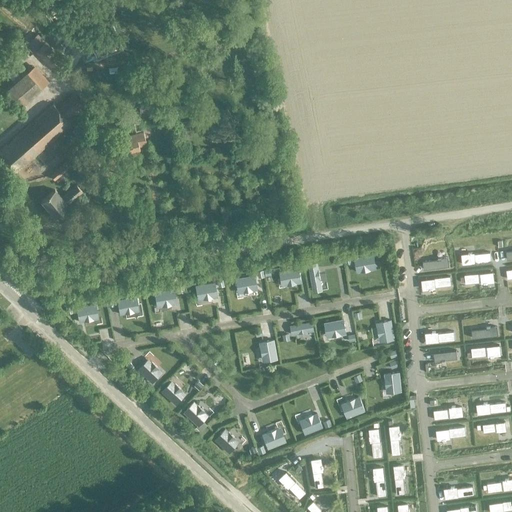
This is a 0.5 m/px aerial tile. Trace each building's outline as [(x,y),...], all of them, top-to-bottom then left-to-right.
[(28,71),(6,91),(20,107),(42,88),(40,85),(30,74),(28,71)] [(73,95),(64,103),(57,109),(52,104),(0,149),(0,153),(15,171),(70,124),(65,118),(81,104),(73,95)] [(140,122),(133,123),(135,131),(142,130),(140,122)] [(138,142),(145,140),(143,132),(123,137),(127,153),(140,150),(138,142)] [(65,164),(64,165),(50,177),(54,181),(68,168),(65,164)] [(185,174),(184,167),(174,169),(174,170),(171,171),(171,176),(175,175),(175,176),(185,174)] [(54,218),(64,210),(68,207),(66,205),(81,192),(76,186),(61,198),(54,190),(40,202),(54,218)] [(468,254),(461,255),(462,264),(491,262),(490,252),(474,254),(474,253),(471,254),(471,253),(468,253),(468,254)] [(354,258),(356,272),(371,270),(370,263),(374,262),(373,255),(354,258)] [(437,260),(422,262),(423,270),(448,266),(447,258),(441,259),(441,258),(437,259),(437,260)] [(316,263),(308,265),(312,287),(321,286),(316,263)] [(280,272),(281,279),(285,278),(286,285),(301,282),(298,268),(280,272)] [(464,277),(460,277),(460,282),(464,282),(464,284),(481,282),(481,283),(483,283),(483,284),(487,283),(487,282),(493,282),(492,272),(464,275),(464,277)] [(254,276),(235,279),(236,286),(241,285),(242,293),(257,290),(254,276)] [(450,276),(421,280),(422,289),(429,289),(429,290),(432,289),(432,288),(435,288),(435,287),(451,285),(450,276)] [(195,286),(196,293),(201,292),(202,300),(216,297),(214,283),(195,286)] [(173,290),(154,293),(156,300),(160,300),(161,307),(176,304),(173,290)] [(134,312),(132,305),(137,304),(136,297),(117,300),(119,315),(134,312)] [(93,320),(92,312),(96,312),(95,304),(76,308),(79,322),(93,320)] [(343,319),(324,323),(325,330),(330,329),(331,336),(346,334),(343,319)] [(387,340),(394,339),(390,320),(376,323),(379,337),(386,336),(387,340)] [(290,326),(292,335),(313,331),(312,322),(290,326)] [(486,328),(471,330),(472,338),(497,335),(496,327),(490,328),(490,327),(486,327),(486,328)] [(431,333),(425,334),(426,343),(454,340),(454,335),(453,331),(437,333),(437,332),(435,333),(435,332),(431,332),(431,333)] [(273,340),(258,343),(261,357),(265,356),(266,361),(276,359),(273,340)] [(471,352),(467,353),(467,358),(488,355),(488,356),(490,356),(490,357),(494,356),(494,355),(500,355),(499,345),(471,348),(471,352)] [(456,351),(433,353),(434,361),(441,361),(445,361),(445,360),(457,358),(456,351)] [(395,360),(389,363),(391,369),(398,367),(395,360)] [(143,364),(137,370),(151,383),(162,372),(150,362),(145,367),(143,364)] [(384,374),(386,388),(390,388),(390,392),(401,391),(399,372),(384,374)] [(359,375),(353,377),(356,383),(362,380),(359,375)] [(198,380),(193,386),(198,391),(203,385),(198,380)] [(166,386),(161,392),(175,405),(185,394),(174,383),(169,389),(166,386)] [(348,409),(344,411),(347,418),(364,410),(359,397),(345,402),(348,409)] [(193,402),(183,412),(197,426),(202,421),(199,418),(204,412),(193,402)] [(483,404),(477,405),(478,415),(510,411),(510,406),(506,407),(505,402),(489,404),(487,404),(487,403),(483,403),(483,404)] [(448,409),(433,410),(434,419),(462,416),(461,407),(455,407),(454,406),(451,407),(451,408),(448,408),(448,409)] [(317,413),(303,419),(304,423),(300,424),(304,434),(322,427),(317,413)] [(329,420),(323,422),(325,428),(331,426),(329,420)] [(197,426),(196,428),(200,431),(206,425),(202,421),(197,426)] [(505,422),(482,425),(483,433),(496,431),(496,432),(499,432),(499,431),(506,430),(505,422)] [(398,426),(388,427),(391,455),(396,455),(401,454),(399,438),(399,436),(400,436),(400,432),(399,432),(398,426)] [(464,427),(436,430),(437,439),(442,439),(442,440),(446,440),(446,438),(449,438),(465,436),(464,427)] [(224,429),(214,440),(228,453),(233,447),(231,445),(236,439),(224,429)] [(370,436),(369,436),(369,440),(370,440),(370,442),(371,442),(372,458),(382,457),(379,429),(369,430),(370,436)] [(262,435),(267,449),(285,442),(282,435),(278,436),(275,430),(262,435)] [(263,446),(257,449),(260,455),(265,452),(263,446)] [(319,459),(310,461),(314,489),(319,488),(323,487),(321,471),(321,469),(322,469),(322,465),(320,465),(319,459)] [(402,465),(393,466),(396,494),(401,494),(405,493),(403,477),(404,477),(404,475),(405,475),(404,471),(403,471),(402,465)] [(374,475),(373,475),(373,479),(374,478),(374,481),(375,481),(377,497),(386,496),(383,468),(373,469),(374,475)] [(285,472),(278,479),(283,484),(282,485),(285,487),(285,486),(287,488),(299,499),(305,493),(285,472)] [(487,485),(483,485),(483,490),(487,490),(488,493),(511,488),(511,479),(508,480),(508,479),(504,479),(505,480),(502,481),(486,484),(487,485)] [(450,488),(444,489),(445,499),(473,495),(472,486),(456,488),(454,488),(454,487),(450,487),(450,488)] [(511,500),(489,503),(490,511),(500,511),(503,511),(511,509),(511,500)] [(313,501),(306,508),(310,511),(324,511),(323,511),(313,501)]
